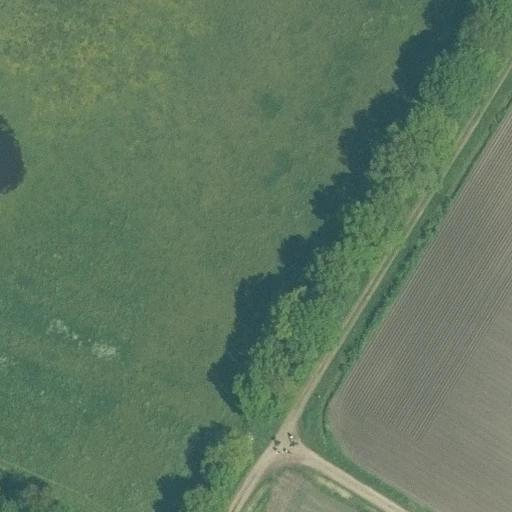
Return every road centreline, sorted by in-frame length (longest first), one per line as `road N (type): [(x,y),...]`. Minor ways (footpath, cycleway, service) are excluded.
road 1 (unclassified): [(277,442),(511,56)]
road 2 (unclassified): [(390,511),(277,442)]
